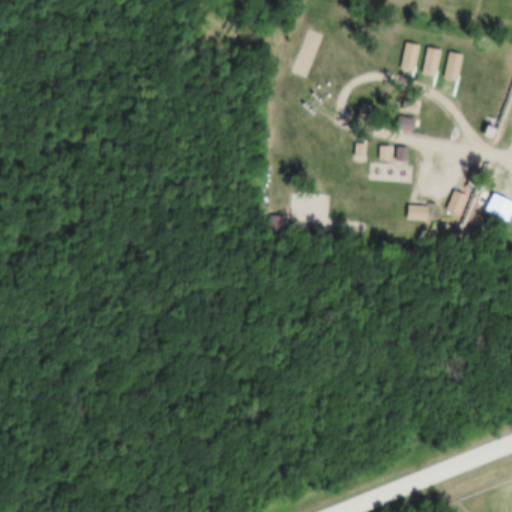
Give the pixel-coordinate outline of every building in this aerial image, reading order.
[(395,41),(412,47),(405,69),(388,64),(395,41)] [(417,47),(434,51),(427,76),(411,72),(417,47)] [(439,51),(454,56),(447,81),(432,76),(439,51)] [(395,97),(411,102),(408,113),(392,108),(395,97)] [(389,113),(405,117),(403,129),(386,126),(389,113)] [(474,123),(485,127),(482,137),(470,132),(474,123)] [(346,142),(358,143),(357,156),(344,154),(346,142)] [(369,144),(383,145),(382,159),(369,159),(369,144)] [(386,146),(385,160),(397,160),(398,147),(386,146)] [(464,172),(478,178),(474,190),(460,184),(464,172)] [(446,189),(461,196),(453,216),(437,210),(446,189)] [(482,192),(511,204),(503,222),(474,210),(482,192)] [(398,203),(419,205),(418,219),(397,217),(398,203)]
